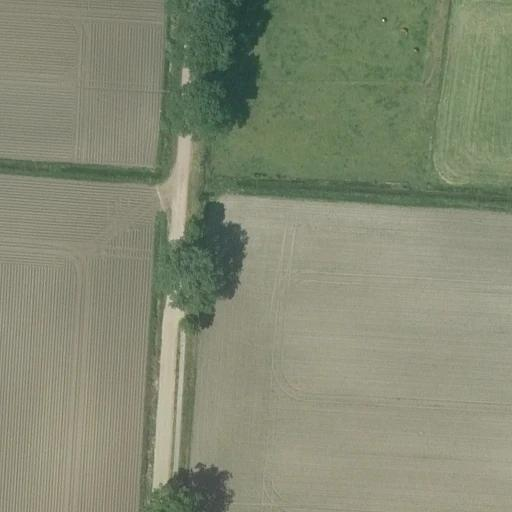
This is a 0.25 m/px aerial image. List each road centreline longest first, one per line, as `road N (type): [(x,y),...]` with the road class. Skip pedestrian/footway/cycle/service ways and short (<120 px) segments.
road 1 (unclassified): [(173,305),(191,0)]
road 2 (track): [(157,511),(173,305)]
